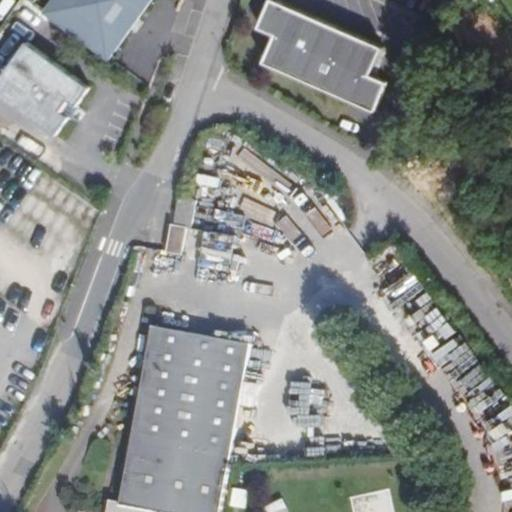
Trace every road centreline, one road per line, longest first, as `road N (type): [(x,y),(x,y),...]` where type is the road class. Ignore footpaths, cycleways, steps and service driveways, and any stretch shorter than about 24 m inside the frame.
road 1 (residential): [(0,494),(130,225),(179,96)]
road 2 (residential): [(179,96),(273,119),(389,191),(511,331)]
